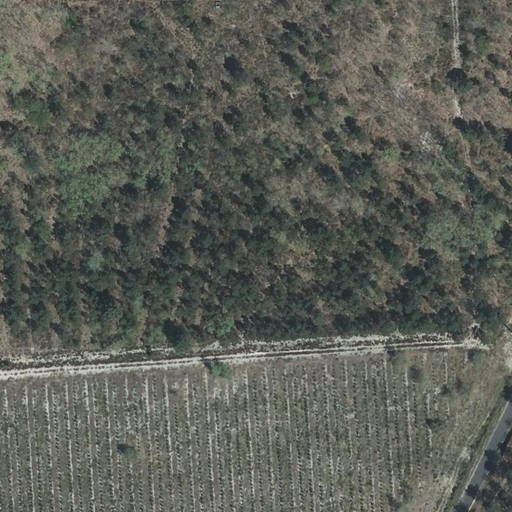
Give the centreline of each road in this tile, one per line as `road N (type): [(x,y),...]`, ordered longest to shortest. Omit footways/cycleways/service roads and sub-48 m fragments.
road 1 (track): [(511,342),(0,374)]
road 2 (unclassified): [(511,370),(445,511)]
